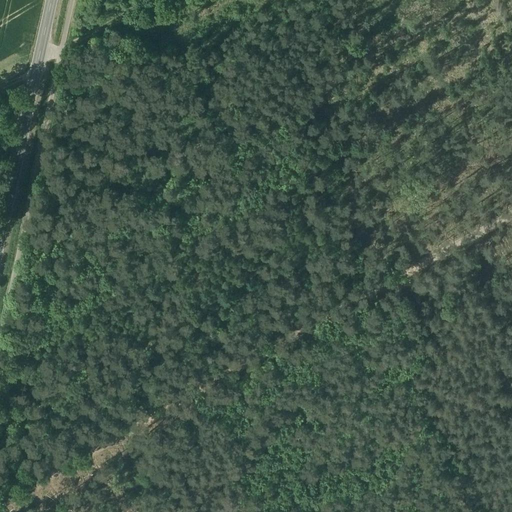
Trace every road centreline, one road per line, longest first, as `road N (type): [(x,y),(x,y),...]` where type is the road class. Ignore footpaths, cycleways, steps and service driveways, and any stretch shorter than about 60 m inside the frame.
road 1 (track): [(511,214),(0,504)]
road 2 (primary): [(0,237),(51,0)]
road 3 (track): [(149,0),(37,65)]
